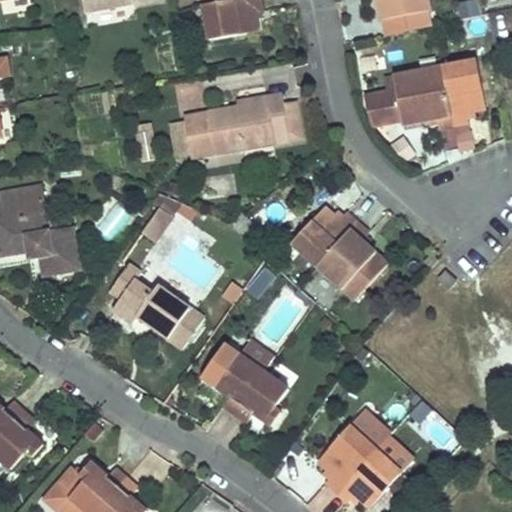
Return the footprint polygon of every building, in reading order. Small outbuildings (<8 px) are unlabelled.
[(78,0),(81,11),(147,0),(78,0)] [(203,0),(211,38),(254,29),(252,18),(250,10),(257,9),(263,7),(261,0),(203,0)] [(429,11),(426,0),(377,0),(381,20),(382,20),(428,12),(429,11)] [(481,8),(479,0),(460,0),(463,11),(481,8)] [(428,12),(382,20),(385,35),(431,27),(428,12)] [(489,104),(480,57),(396,72),(405,119),(429,115),(440,113),(441,121),(442,125),(471,120),(471,115),(469,107),(479,106),(489,104)] [(240,102),(206,108),(181,113),(190,154),(214,148),(291,134),(289,122),(304,119),(298,93),(283,95),(282,88),(266,90),(268,96),(240,102)] [(239,96),(240,102),(268,96),(266,90),(239,96)] [(479,114),(479,106),(469,107),(471,115),(479,114)] [(430,122),(441,121),(440,113),(429,115),(430,122)] [(291,134),(306,131),(304,119),(289,122),(291,134)] [(153,123),(137,127),(145,161),(161,158),(153,123)] [(414,154),(402,136),(392,143),(405,161),(414,154)] [(46,209),(42,185),(0,192),(0,206),(1,215),(0,215),(0,250),(1,255),(25,251),(26,258),(41,255),(44,274),(78,268),(70,224),(50,228),(42,229),(38,210),(46,209)] [(167,195),(159,205),(172,214),(179,204),(167,195)] [(325,202),(291,239),(357,300),(392,262),(373,247),(367,240),(371,235),(375,230),(352,210),(348,214),(343,219),(334,210),(325,202)] [(172,214),(159,205),(141,230),(154,239),(172,214)] [(50,228),(46,209),(38,210),(42,229),(50,228)] [(241,209),(228,218),(247,235),(257,224),(241,209)] [(137,316),(182,348),(206,316),(161,283),(154,291),(133,276),(138,269),(128,261),(111,284),(120,292),(108,308),(130,325),(137,316)] [(264,297),(276,271),(260,264),(248,290),(264,297)] [(458,279),(445,269),(439,277),(451,288),(458,279)] [(244,290),(233,281),(221,296),(232,305),(244,290)] [(268,358),(244,341),(236,352),(260,369),(268,358)] [(260,369),(236,352),(222,372),(217,368),(208,381),(225,393),(218,403),(245,422),(252,413),(269,424),(278,411),(270,406),(284,385),(260,369)] [(0,452),(12,464),(28,446),(35,452),(47,439),(31,425),(36,419),(13,398),(8,403),(0,394),(0,452)] [(387,484),(399,469),(346,425),(319,458),(326,464),(334,471),(331,475),(327,479),(349,499),(352,495),(356,491),(361,496),(371,503),(387,484)] [(139,511),(140,511),(126,498),(132,493),(110,473),(104,479),(87,463),(78,474),(71,468),(42,499),(56,511),(139,511)] [(331,475),(334,471),(326,464),(323,468),(331,475)] [(381,511),(397,492),(387,484),(371,503),(381,511)] [(358,501),(361,496),(356,491),(352,495),(358,501)]
